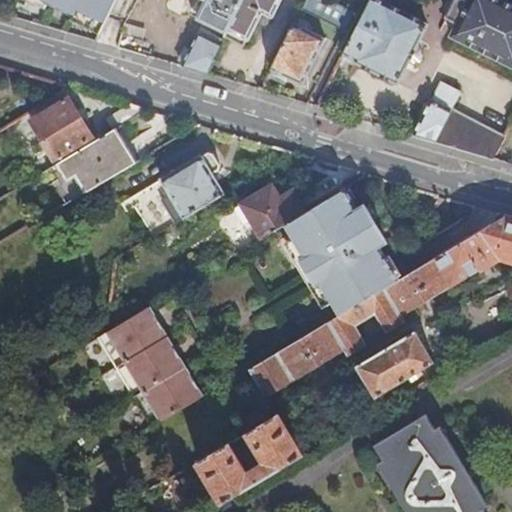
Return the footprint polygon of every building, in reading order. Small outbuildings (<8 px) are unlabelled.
[(27,0),(25,4),(43,13),(50,1),(80,16),(83,10),(107,22),(118,0),(27,0)] [(139,4),(131,0),(118,0),(107,22),(98,42),(131,52),(132,46),(124,43),(138,15),(135,14),(139,4)] [(202,0),(195,14),(229,32),(244,0),(202,0)] [(282,0),(244,0),(229,32),(227,36),(246,45),(248,39),(251,40),(265,12),(275,16),(282,0)] [(326,21),(335,2),(330,0),(309,0),(304,10),(326,21)] [(428,25),(379,0),(373,0),(365,17),(346,54),(357,60),(356,62),(398,84),(428,25)] [(460,23),(471,1),(468,0),(457,0),(449,18),(460,23)] [(511,67),(511,4),(502,0),(471,0),(471,1),(460,23),(453,37),(511,67)] [(355,13),(335,2),(326,21),(346,31),(355,13)] [(297,24),(275,69),(304,84),(327,39),(297,24)] [(207,75),(223,44),(200,34),(191,52),(186,50),(180,62),(185,64),(184,68),(207,75)] [(0,85),(48,100),(60,92),(69,84),(0,63),(0,85)] [(495,160),(505,138),(452,110),(461,92),(443,83),(434,102),(432,100),(413,136),(495,160)] [(33,120),(56,157),(92,136),(69,98),(52,109),(33,120)] [(107,117),(114,128),(115,127),(121,123),(122,124),(149,107),(131,102),(107,117)] [(125,142),(131,138),(122,124),(121,123),(115,127),(125,142)] [(143,156),(131,138),(125,142),(115,127),(114,128),(114,129),(53,166),(72,196),(73,198),(143,156)] [(154,234),(225,191),(213,172),(220,168),(221,163),(215,152),(210,150),(203,155),(202,154),(136,195),(140,202),(135,205),(154,234)] [(288,221),(306,209),(294,188),(282,196),(273,183),(235,206),(245,223),(253,218),(263,236),(288,221)] [(306,209),(288,221),(308,255),(303,258),(318,283),(322,280),(342,314),(400,279),(381,246),(388,242),(366,204),(359,209),(346,186),(306,209)] [(388,331),(405,320),(402,315),(480,268),(482,270),(505,257),(511,259),(511,215),(507,214),(400,279),(342,314),(268,358),(251,369),(267,395),(346,349),(349,354),(367,344),(355,324),(376,312),(388,331)] [(505,278),(496,284),(498,288),(508,283),(505,278)] [(103,333),(101,334),(154,426),(205,395),(180,353),(151,303),(103,333)] [(441,316),(432,322),(434,326),(443,321),(441,316)] [(417,331),(359,365),(377,396),(435,362),(417,331)] [(101,372),(113,366),(104,348),(92,354),(101,372)] [(247,488),(303,453),(279,412),(277,413),(248,431),(266,461),(248,471),(230,441),(200,459),(225,500),(229,498),(247,488)] [(486,511),(483,507),(488,504),(441,424),(436,427),(427,412),(376,443),(384,458),(379,461),(409,511),(486,511)]
